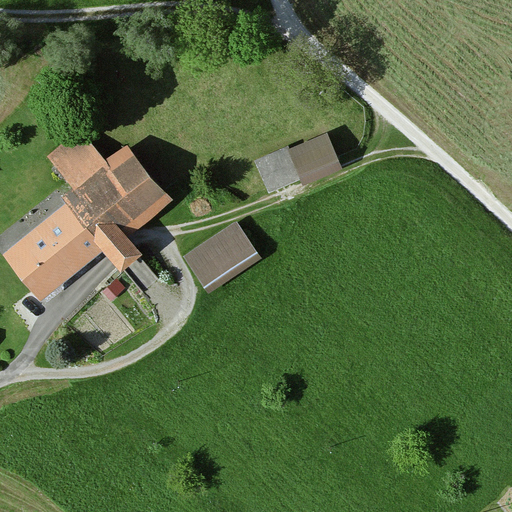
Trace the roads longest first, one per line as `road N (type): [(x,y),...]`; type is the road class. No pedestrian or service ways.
road 1 (track): [(294,33),(159,2),(0,13)]
road 2 (track): [(294,33),(511,222)]
road 3 (track): [(0,386),(80,376),(134,358),(169,335),(182,285)]
